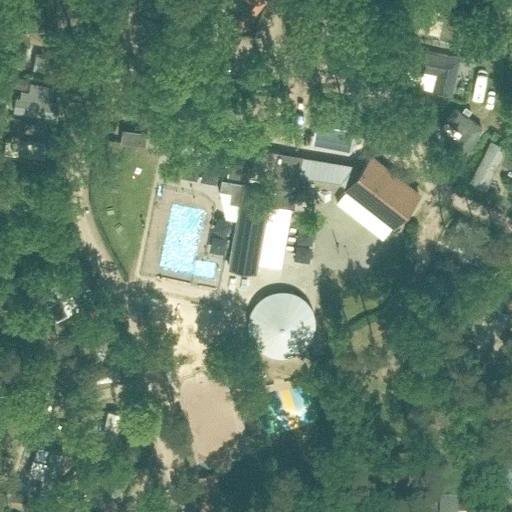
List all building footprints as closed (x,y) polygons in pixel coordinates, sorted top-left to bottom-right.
[(210,0),(211,0),(229,15),(242,0),(210,0)] [(260,0),(242,0),(229,15),(241,25),(260,0)] [(438,35),(465,40),(471,11),(444,5),(438,35)] [(413,21),(416,9),(402,6),(399,18),(413,21)] [(73,78),(76,61),(33,52),(30,69),(73,78)] [(409,71),(445,67),(443,54),(408,57),(409,71)] [(437,82),(448,81),(447,72),(436,74),(437,82)] [(53,115),(55,101),(13,97),(11,110),(53,115)] [(322,124),(347,124),(348,100),(323,99),(322,124)] [(123,129),(121,142),(145,145),(147,132),(123,129)] [(448,134),(431,164),(443,170),(458,141),(448,134)] [(44,155),(45,141),(4,138),(3,152),(44,155)] [(478,150),(482,143),(474,138),(469,146),(478,150)] [(469,178),(484,186),(505,146),(490,138),(469,178)] [(238,202),(227,266),(254,270),(266,202),(293,206),(302,154),(255,146),(249,182),(220,177),(218,188),(229,190),(227,200),(238,202)] [(418,192),(370,155),(346,186),(393,223),(418,192)] [(0,209),(43,210),(43,193),(0,191),(0,209)] [(287,269),(301,216),(280,210),(266,263),(287,269)] [(0,257),(56,253),(55,234),(0,238),(0,257)] [(64,307),(43,276),(32,283),(53,314),(64,307)] [(124,371),(118,337),(106,339),(111,373),(124,371)] [(77,392),(75,356),(61,357),(63,393),(77,392)] [(297,396),(277,400),(279,412),(299,408),(297,396)] [(109,449),(116,417),(103,414),(96,446),(109,449)] [(285,423),(290,432),(306,423),(301,414),(285,423)] [(308,427),(293,431),(296,441),(311,438),(308,427)] [(462,484),(458,434),(443,435),(447,485),(462,484)] [(408,495),(407,450),(391,450),(392,496),(408,495)] [(53,506),(65,456),(49,452),(37,502),(53,506)] [(511,454),(499,463),(511,480),(511,454)] [(457,511),(457,501),(439,502),(439,511),(457,511)]
